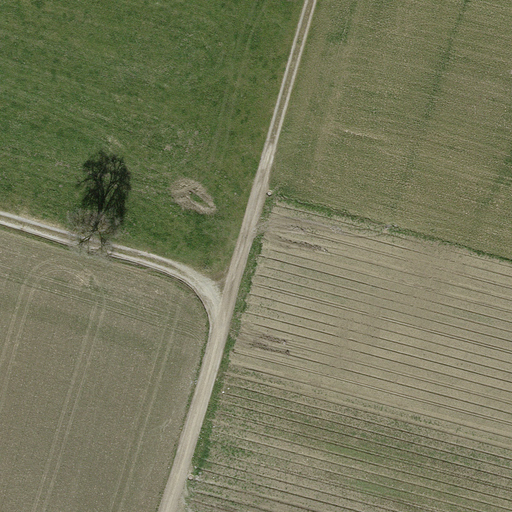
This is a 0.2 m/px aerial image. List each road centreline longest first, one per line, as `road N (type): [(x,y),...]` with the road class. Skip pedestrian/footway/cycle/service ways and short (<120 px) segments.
road 1 (track): [(216,305),(237,266),(310,0)]
road 2 (track): [(0,214),(165,264),(199,281),(216,305)]
road 3 (track): [(166,511),(221,326),(216,305)]
